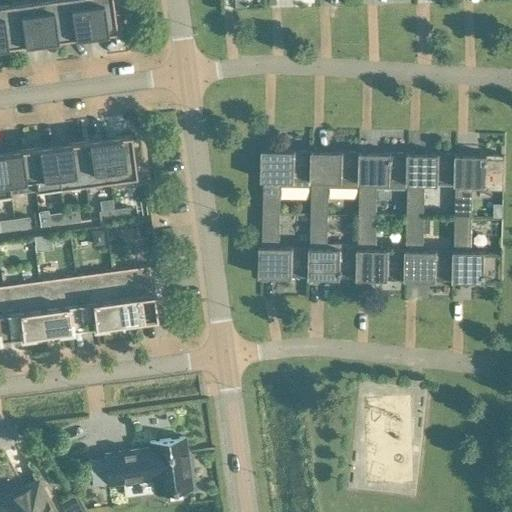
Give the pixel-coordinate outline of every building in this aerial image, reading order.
[(40,41),(34,0),(10,3),(15,45),(28,43),(28,42),(40,41)] [(65,38),(60,0),(34,0),(40,41),(53,39),(53,40),(65,38)] [(90,34),(85,0),(60,0),(65,38),(78,36),(77,35),(90,34)] [(111,0),(85,0),(90,34),(102,32),(103,33),(116,31),(111,0)] [(15,45),(10,3),(0,4),(0,45),(3,46),(3,47),(15,45)] [(130,134),(117,136),(117,137),(104,139),(110,180),(136,176),(130,134)] [(110,180),(104,139),(92,141),(92,140),(79,141),(85,183),(110,180)] [(85,183),(79,141),(67,143),(67,144),(54,146),(60,186),(85,183)] [(60,186),(54,146),(42,148),(42,146),(29,148),(35,190),(60,186)] [(35,190),(29,148),(17,150),(17,151),(4,153),(10,193),(35,190)] [(311,185),(312,150),(262,149),(261,179),(263,179),(262,212),(279,213),(280,184),(311,185)] [(359,186),(360,151),(312,150),(311,185),(310,214),(327,215),(328,185),(359,186)] [(407,187),(408,152),(360,151),(359,186),(358,216),(375,217),(376,186),(407,187)] [(455,183),(456,153),(408,152),(407,187),(406,219),(423,219),(424,183),(455,183)] [(0,194),(10,193),(4,153),(0,153),(0,194)] [(456,153),(455,183),(454,221),(472,222),(473,189),(504,189),(505,154),(456,153)] [(130,184),(104,184),(104,196),(130,195),(130,184)] [(56,188),(56,205),(85,203),(84,186),(56,188)] [(34,214),(33,194),(0,196),(1,216),(34,214)] [(129,207),(113,208),(115,220),(130,218),(129,207)] [(115,220),(113,208),(98,210),(100,221),(115,220)] [(78,210),(63,212),(65,222),(80,220),(78,210)] [(65,222),(63,212),(48,214),(50,224),(65,222)] [(309,276),(309,246),(278,245),(279,213),(262,212),(262,245),(260,245),(259,275),(309,276)] [(357,277),(357,242),(326,242),(327,215),(310,214),(309,246),(309,276),(357,277)] [(29,216),(13,218),(15,229),(30,227),(29,216)] [(374,247),(375,217),(358,216),(357,242),(357,277),(405,279),(405,248),(374,247)] [(454,216),(446,216),(446,225),(454,225),(454,221),(454,216)] [(0,230),(15,229),(13,218),(0,220),(0,230)] [(422,249),(423,219),(406,219),(405,248),(405,279),(453,280),(453,249),(422,249)] [(471,250),(472,222),(454,221),(453,249),(453,280),(502,281),(503,250),(471,250)] [(102,229),(91,231),(93,245),(104,243),(102,229)] [(51,232),(34,235),(35,243),(52,240),(51,232)] [(162,297),(157,265),(149,266),(149,265),(112,270),(119,322),(143,319),(142,315),(156,313),(154,298),(162,297)] [(119,322),(112,270),(75,275),(82,323),(95,322),(95,325),(119,322)] [(82,323),(75,275),(39,280),(46,332),(70,329),(69,325),(82,323)] [(46,332),(39,280),(3,285),(9,333),(22,332),(22,335),(46,332)] [(0,334),(9,333),(3,285),(0,284),(0,334)] [(184,436),(159,439),(159,441),(161,440),(162,445),(105,453),(109,483),(154,477),(156,493),(191,488),(184,436)] [(54,511),(42,489),(37,480),(0,500),(0,503),(4,511),(54,511)] [(109,511),(136,511),(135,501),(109,505),(109,511)]
